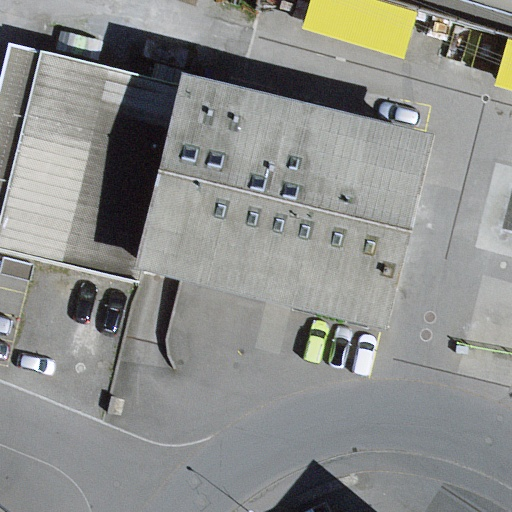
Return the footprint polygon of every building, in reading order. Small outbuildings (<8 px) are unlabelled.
[(344,0),(307,0),(297,37),(398,65),(411,18),(344,0)] [(511,48),(503,46),(489,94),(511,101),(511,48)] [(0,211),(36,62),(3,54),(0,64),(0,211)] [(0,257),(122,286),(169,94),(36,62),(0,211),(0,257)] [(372,346),(418,155),(169,94),(122,286),(158,296),(372,346)]
